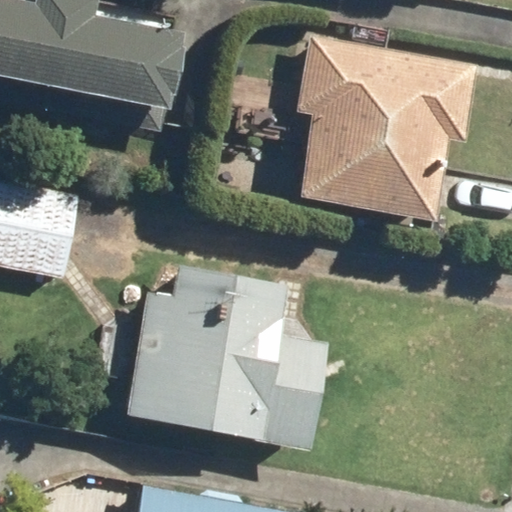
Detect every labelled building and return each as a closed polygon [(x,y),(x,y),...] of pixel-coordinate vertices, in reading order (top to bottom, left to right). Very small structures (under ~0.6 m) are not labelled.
[(90,0),(0,0),(0,75),(162,107),(177,31),(88,13),(90,0)] [(470,62),(302,34),(289,111),(305,113),(291,194),(429,217),(443,136),(456,139),(470,62)] [(71,194),(0,179),(0,266),(54,278),(71,194)] [(164,293),(139,288),(115,411),(301,447),(321,344),(274,335),(284,283),(170,262),(164,293)] [(287,511),(134,484),(129,511),(287,511)]
